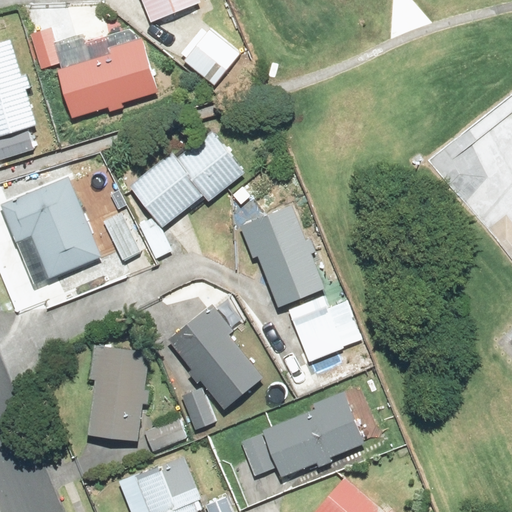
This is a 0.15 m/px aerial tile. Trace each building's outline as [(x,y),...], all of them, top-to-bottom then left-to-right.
[(142,0),(151,23),(201,4),(199,0),(142,0)] [(211,22),(182,55),(219,87),(248,55),(211,22)] [(57,68),(71,116),(109,105),(110,111),(123,107),(121,102),(159,91),(143,35),(109,45),(111,53),(57,68)] [(0,135),(37,125),(10,39),(0,42),(0,135)] [(211,204),(248,174),(211,128),(178,154),(175,151),(132,185),(165,225),(203,194),(211,204)] [(127,146),(110,156),(123,180),(141,169),(127,146)] [(104,152),(74,163),(80,178),(110,167),(104,152)] [(101,256),(69,175),(0,202),(0,214),(11,243),(31,235),(47,277),(101,256)] [(325,288),(292,202),(238,222),(252,258),(261,254),(280,306),(325,288)] [(128,211),(109,220),(129,261),(148,252),(128,211)] [(511,223),(507,217),(489,231),(511,259),(511,223)] [(334,294),(293,311),(302,332),(343,315),(334,294)] [(215,304),(169,341),(225,409),(264,377),(229,334),(236,329),(215,304)] [(145,389),(150,350),(95,343),(89,388),(94,389),(88,433),(138,439),(143,401),(147,402),(149,389),(145,389)] [(205,389),(186,397),(202,433),(221,425),(205,389)] [(264,428),(281,475),(316,461),(319,467),(333,462),(330,456),(367,442),(346,389),(313,401),(316,409),(264,428)] [(183,417),(150,430),(158,449),(191,437),(183,417)] [(264,433),(245,441),(258,475),(277,467),(264,433)] [(208,500),(190,458),(140,479),(154,511),(205,511),(201,502),(208,500)] [(386,511),(346,477),(314,511),(397,511),(392,507),(387,511),(386,511)] [(238,511),(232,497),(211,505),(214,511),(238,511)]
